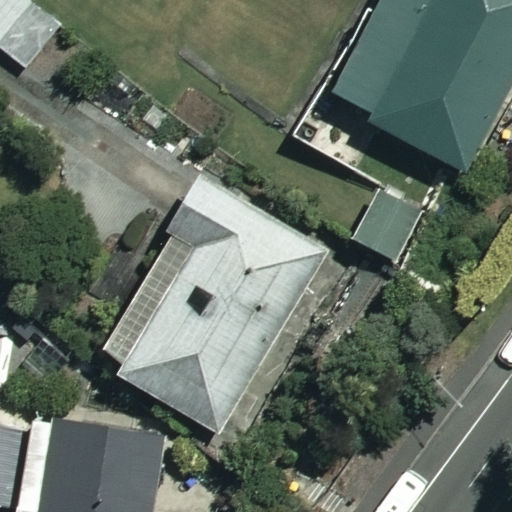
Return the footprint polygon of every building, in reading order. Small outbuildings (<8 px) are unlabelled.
[(76,35),(31,0),(0,0),(0,47),(41,80),(76,35)] [(511,0),(403,0),(348,110),(385,128),(382,134),(475,181),(511,107),(511,0)] [(335,256),(217,190),(113,375),(231,442),(335,256)] [(426,224),(386,201),(360,246),(401,269),(426,224)] [(160,511),(172,448),(50,425),(34,511),(160,511)]
